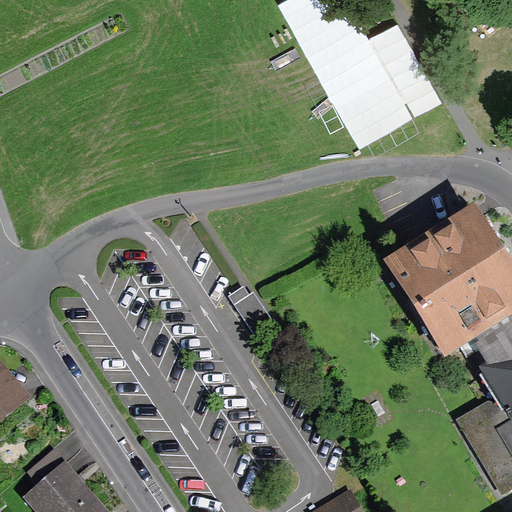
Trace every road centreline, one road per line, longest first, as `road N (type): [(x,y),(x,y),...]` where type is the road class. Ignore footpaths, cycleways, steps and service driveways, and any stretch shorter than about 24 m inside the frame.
road 1 (residential): [(511,194),(457,172),(381,169),(192,204),(120,218),(18,287)]
road 2 (residential): [(18,287),(157,511)]
